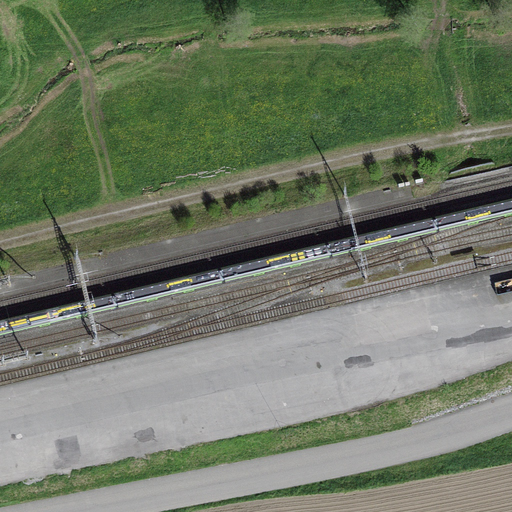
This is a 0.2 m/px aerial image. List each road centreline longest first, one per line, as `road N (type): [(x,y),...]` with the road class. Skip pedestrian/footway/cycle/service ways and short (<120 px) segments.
road 1 (track): [(0,250),(511,133)]
road 2 (unclassified): [(62,511),(405,446),(511,411)]
